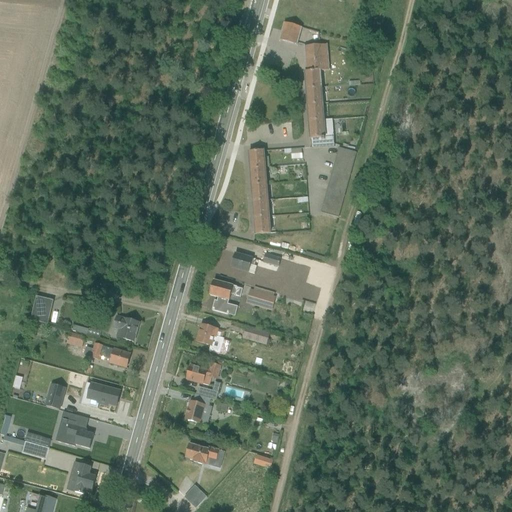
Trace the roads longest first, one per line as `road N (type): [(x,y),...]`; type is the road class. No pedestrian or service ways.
road 1 (track): [(413,0),(271,511)]
road 2 (primary): [(127,472),(258,0)]
road 3 (track): [(65,0),(0,226)]
road 4 (track): [(511,363),(384,511)]
road 5 (track): [(0,281),(172,310)]
road 6 (track): [(40,87),(176,106)]
